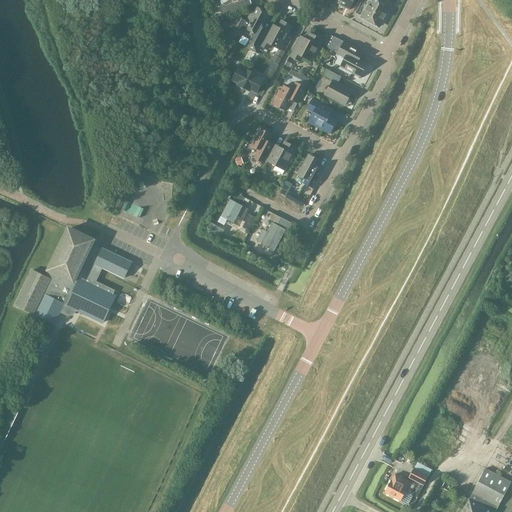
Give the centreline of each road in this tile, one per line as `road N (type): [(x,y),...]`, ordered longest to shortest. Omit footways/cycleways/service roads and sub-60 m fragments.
road 1 (tertiary): [(225,511),(422,136),(444,67),(448,0)]
road 2 (secondary): [(332,511),(511,175)]
